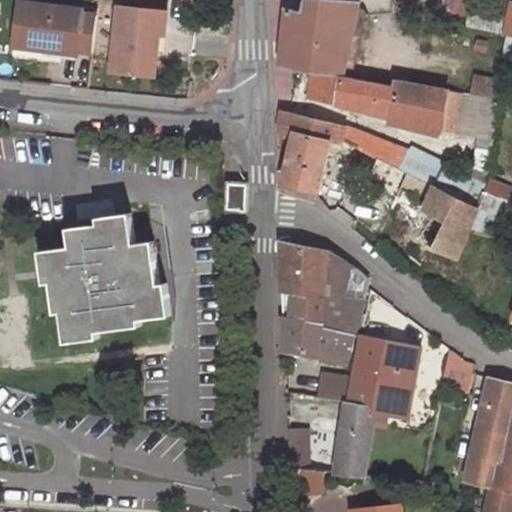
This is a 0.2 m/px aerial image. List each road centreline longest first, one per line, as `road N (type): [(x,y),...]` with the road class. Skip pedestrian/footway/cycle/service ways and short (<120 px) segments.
road 1 (residential): [(263,210),(279,511)]
road 2 (unclassified): [(263,210),(325,222),(427,312),(511,367)]
road 3 (unclassified): [(0,100),(259,120)]
road 4 (residential): [(253,0),(259,120)]
